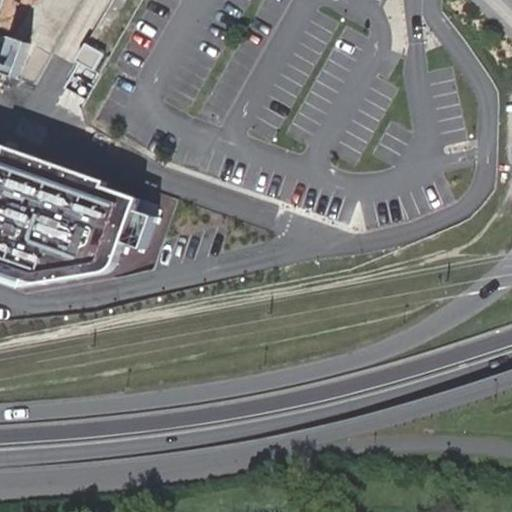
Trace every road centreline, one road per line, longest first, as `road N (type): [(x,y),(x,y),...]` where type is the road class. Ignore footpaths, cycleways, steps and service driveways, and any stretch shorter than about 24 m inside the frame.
road 1 (primary): [(511,268),(437,322),(347,361),(237,387),(0,414)]
road 2 (primary): [(511,333),(241,406),(0,435)]
road 3 (primary): [(0,455),(248,429),(511,359)]
road 4 (primary): [(0,476),(253,449),(511,380)]
